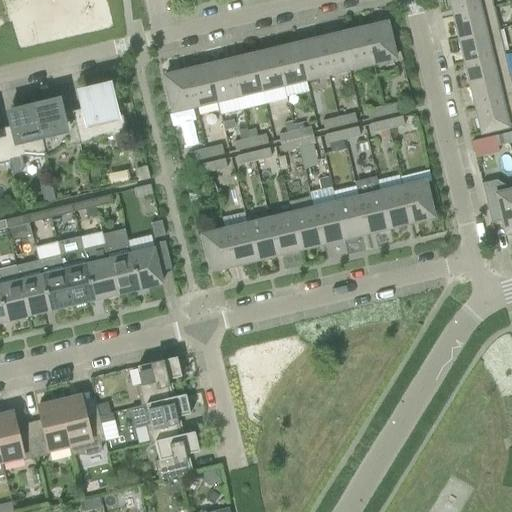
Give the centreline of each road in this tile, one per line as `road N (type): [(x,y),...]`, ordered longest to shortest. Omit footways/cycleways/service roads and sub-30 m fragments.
road 1 (residential): [(0,76),(321,0)]
road 2 (residential): [(472,268),(412,0)]
road 3 (residential): [(472,268),(207,330)]
road 4 (residential): [(492,301),(467,320),(349,511)]
road 5 (residential): [(207,330),(0,377)]
